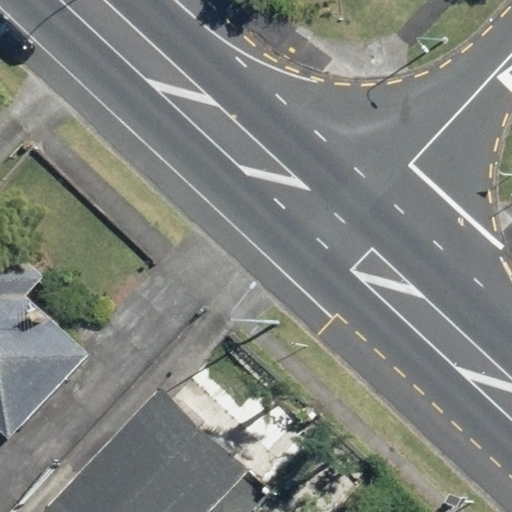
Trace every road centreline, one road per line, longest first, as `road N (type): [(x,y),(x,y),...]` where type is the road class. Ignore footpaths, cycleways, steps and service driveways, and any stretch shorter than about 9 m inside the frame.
road 1 (primary): [(344,231),(95,0)]
road 2 (residential): [(511,53),(344,231)]
road 3 (primary): [(511,388),(344,231)]
